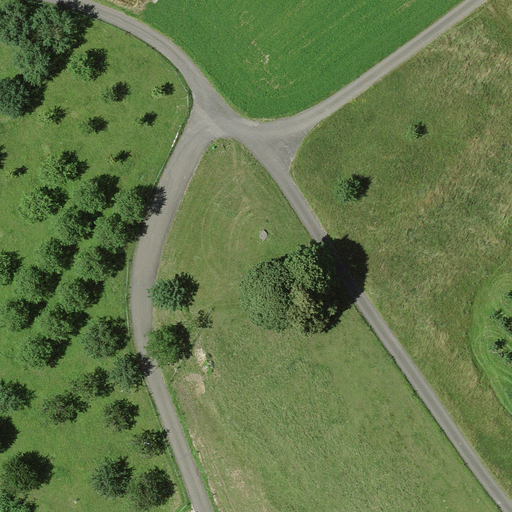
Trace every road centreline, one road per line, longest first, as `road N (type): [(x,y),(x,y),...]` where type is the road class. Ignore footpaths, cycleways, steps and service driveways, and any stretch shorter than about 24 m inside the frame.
road 1 (track): [(506,511),(256,144),(149,38),(52,0)]
road 2 (track): [(199,511),(144,349),(135,297),(161,192),(218,112)]
road 3 (track): [(256,144),(473,0)]
